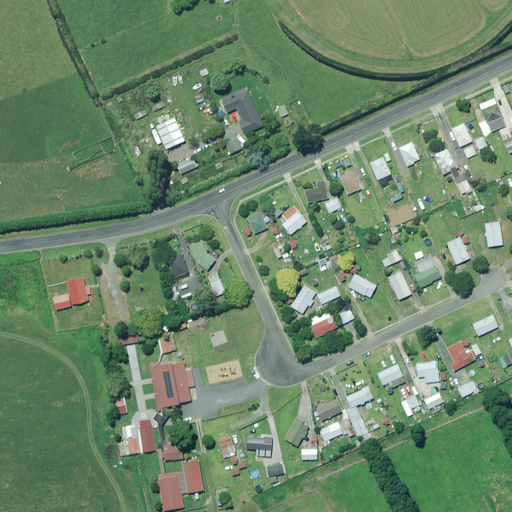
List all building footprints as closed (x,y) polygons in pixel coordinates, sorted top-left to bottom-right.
[(210,74),(208,69),(201,72),(204,77),(210,74)] [(266,126),(249,87),(244,89),(245,92),(224,102),(229,113),(238,109),(243,121),(241,122),(246,135),(266,126)] [(507,126),(496,99),(481,105),(492,132),(507,126)] [(167,106),(166,102),(153,108),(155,112),(167,106)] [(290,114),(287,105),(279,108),(283,117),(290,114)] [(149,115),(147,111),(136,116),(138,120),(149,115)] [(187,142),(177,119),(158,127),(168,150),(187,142)] [(147,134),(143,124),(134,128),(133,127),(127,130),(132,142),(147,134)] [(468,128),(462,130),(461,127),(454,131),(462,147),(474,141),(468,128)] [(511,137),(506,140),(503,133),(497,136),(500,143),(505,141),(510,154),(511,153),(511,137)] [(486,136),(476,141),(481,150),(491,145),(486,136)] [(245,149),(240,138),(228,144),(232,154),(245,149)] [(422,160),(414,143),(401,149),(409,167),(416,164),(415,162),(422,160)] [(478,154),(474,146),(466,150),(469,158),(478,154)] [(461,168),(452,149),(441,154),(436,156),(445,175),(461,168)] [(393,174),(385,157),(372,163),(379,180),(393,174)] [(199,167),(195,158),(179,165),(183,174),(199,167)] [(349,172),(349,174),(342,178),(349,195),(363,189),(359,179),(358,180),(354,172),(353,170),(349,172)] [(331,199),(327,181),(319,183),(320,188),(307,191),(310,203),(331,199)] [(471,191),(468,182),(459,186),(463,195),(471,191)] [(343,208),(338,198),(327,204),(332,213),(343,208)] [(309,222),(300,211),(284,225),(293,235),(309,222)] [(270,228),(262,212),(249,219),(257,235),(270,228)] [(505,245),(502,222),(487,224),(490,247),(505,245)] [(461,231),(459,225),(450,227),(452,233),(461,231)] [(278,233),(274,230),(266,242),(270,244),(278,233)] [(472,259),(463,238),(449,244),(455,259),(451,261),(454,267),(472,259)] [(289,251),(284,239),(280,241),(285,253),(289,251)] [(210,255),(204,242),(193,247),(199,263),(209,271),(217,261),(210,255)] [(403,260),(399,251),(390,254),(392,258),(384,261),(387,267),(403,260)] [(190,273),(183,255),(169,260),(176,278),(190,273)] [(443,280),(434,258),(418,265),(422,274),(417,276),(423,288),(443,280)] [(413,295),(404,272),(391,278),(401,300),(413,295)] [(86,275),(67,278),(72,305),(90,302),(89,295),(92,295),(90,284),(88,285),(86,275)] [(378,286),(357,275),(350,288),(372,299),(378,286)] [(227,293),(222,280),(212,284),(217,297),(227,293)] [(318,293),(306,285),(293,307),(304,314),(318,293)] [(178,291),(177,286),(169,288),(173,302),(185,299),(183,290),(178,291)] [(342,296),(338,287),(319,295),(324,305),(342,296)] [(202,310),(199,304),(190,308),(193,314),(202,310)] [(352,312),(351,309),(340,315),(345,325),(356,319),(352,312)] [(339,327),(331,312),(319,318),(318,315),(311,318),(315,325),(312,327),(318,339),(339,327)] [(501,327),(495,315),(475,325),(480,336),(501,327)] [(141,342),(139,335),(121,339),(122,346),(141,342)] [(178,351),(175,337),(161,340),(165,354),(178,351)] [(469,354),(463,342),(449,349),(456,363),(452,365),(456,371),(478,360),(473,351),(469,354)] [(187,371),(185,362),(152,368),(160,410),(182,406),(182,403),(194,401),(191,388),(197,387),(193,370),(187,371)] [(441,382),(439,362),(418,364),(420,378),(426,377),(427,383),(441,382)] [(407,382),(400,365),(379,374),(384,386),(391,383),(393,388),(407,382)] [(473,394),(468,383),(459,388),(464,398),(473,394)] [(348,410),(361,437),(362,437),(364,442),(373,438),(370,433),(371,432),(365,418),(363,419),(358,406),(361,405),(362,407),(366,405),(366,404),(375,399),(370,387),(362,391),(362,392),(349,398),(351,403),(353,408),(348,410)] [(446,402),(441,392),(426,400),(431,410),(446,402)] [(408,411),(408,412),(410,416),(423,409),(421,405),(417,396),(404,403),(396,407),(400,415),(408,411)] [(130,413),(127,397),(116,399),(119,415),(130,413)] [(344,412),(338,400),(318,410),(324,421),(344,412)] [(311,427),(298,420),(287,440),(300,447),(311,427)] [(326,442),(344,434),(345,436),(349,434),(347,431),(344,432),(340,423),(322,431),(326,442)] [(157,452),(154,427),(141,428),(144,453),(157,452)] [(234,437),(220,441),(225,459),(237,455),(236,453),(239,452),(234,437)] [(263,459),(263,456),(274,457),(275,438),(249,437),(248,449),(259,450),(259,456),(259,459),(263,459)] [(142,453),(140,438),(126,440),(128,455),(142,453)] [(303,452),(297,447),(293,451),(299,456),(303,452)] [(319,460),(319,450),(304,450),(304,460),(319,460)] [(239,462),(238,456),(233,458),(235,465),(239,464),(241,469),(247,468),(245,460),(239,462)] [(160,480),(165,511),(186,508),(183,494),(190,493),(190,494),(207,491),(202,460),(184,463),(186,472),(180,473),(180,472),(160,475),(161,480),(160,480)] [(286,474),(284,464),(268,468),(270,477),(286,474)]
